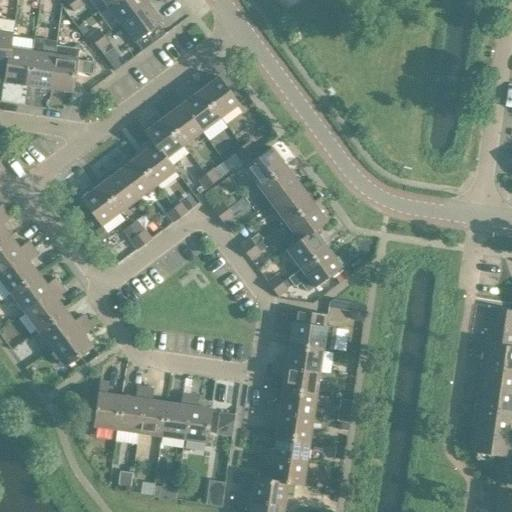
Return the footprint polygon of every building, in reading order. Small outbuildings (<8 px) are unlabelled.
[(84,5),(79,0),(74,0),(68,5),(74,12),(84,5)] [(147,3),(144,0),(112,0),(107,4),(120,23),(147,3)] [(147,3),(120,23),(134,42),(158,24),(161,22),(147,3)] [(0,64),(5,66),(7,66),(9,48),(10,48),(14,24),(0,22),(0,64)] [(158,24),(134,42),(141,51),(165,33),(158,24)] [(94,43),(103,35),(97,28),(88,35),(99,51),(99,50),(94,43)] [(109,43),(103,35),(94,43),(99,50),(109,43)] [(32,51),(27,84),(49,88),(54,55),(41,53),(43,39),(34,38),(32,51)] [(7,66),(5,66),(3,81),(27,84),(32,51),(10,48),(9,48),(7,66)] [(77,58),(54,55),(49,88),(73,91),(76,71),(92,74),(93,62),(77,59),(77,58)] [(218,76),(200,90),(219,117),(238,103),(218,76)] [(219,117),(200,90),(181,104),(201,131),(219,117)] [(201,131),(181,104),(163,118),(183,144),(201,131)] [(183,144),(163,118),(144,132),(153,144),(154,144),(165,158),(166,157),(183,144)] [(241,146),(251,159),(259,153),(249,140),(241,146)] [(153,144),(136,157),(156,184),(175,170),(166,157),(165,158),(154,144),(153,144)] [(251,159),(241,146),(233,152),(243,165),(251,159)] [(258,186),(285,166),(271,147),(244,167),(258,186)] [(156,184),(136,157),(118,171),(137,198),(156,184)] [(285,166),(258,186),(272,204),(298,184),(285,166)] [(212,168),(205,174),(212,183),(220,178),(212,168)] [(137,198),(118,171),(99,185),(119,211),(137,198)] [(212,183),(205,174),(197,179),(204,189),(212,183)] [(298,184),(272,204),(285,222),(312,202),(298,184)] [(119,211),(99,185),(80,199),(100,225),(119,211)] [(178,200),(180,202),(173,207),(180,217),(200,202),(191,190),(178,200)] [(222,202),(213,209),(218,216),(228,209),(222,202)] [(326,221),(312,202),(285,222),(298,239),(299,240),(313,230),(314,231),(326,221)] [(180,217),(173,207),(166,212),(174,222),(180,217)] [(228,209),(218,216),(223,222),(233,215),(228,209)] [(10,218),(5,211),(0,215),(0,243),(10,236),(1,225),(10,218)] [(136,220),(129,225),(137,234),(144,244),(151,239),(136,220)] [(137,234),(129,225),(123,230),(137,249),(144,244),(137,234)] [(299,240),(298,239),(286,249),(300,268),(327,248),(314,231),(313,230),(299,240)] [(18,248),(10,236),(0,243),(0,272),(32,248),(27,241),(18,248)] [(250,238),(240,246),(245,252),(255,245),(250,238)] [(255,245),(245,252),(250,259),(260,252),(255,245)] [(32,248),(0,272),(0,279),(10,293),(37,273),(28,261),(37,255),(32,248)] [(341,267),(327,248),(300,268),(314,287),(341,267)] [(37,273),(10,293),(24,311),(60,284),(55,278),(46,284),(37,273)] [(277,275),(267,282),(272,289),(282,282),(277,275)] [(287,288),(282,282),(272,289),(277,296),(287,288)] [(60,284),(24,311),(37,329),(64,309),(56,298),(65,291),(60,284)] [(511,309),(490,307),(485,342),(511,345),(511,309)] [(64,309),(37,329),(51,348),(87,321),(82,314),(73,321),(64,309)] [(294,309),(293,321),(292,321),(281,320),(280,328),(291,330),(289,344),(322,349),(322,348),(333,350),(336,327),(324,326),(326,314),(294,309)] [(87,321),(51,348),(65,367),(92,347),(83,334),(92,328),(87,321)] [(511,345),(485,342),(481,367),(511,371),(511,345)] [(322,349),(289,344),(287,358),(276,357),(274,365),(319,372),(322,349)] [(319,372),(274,365),(273,373),(284,375),(282,389),(315,394),(319,372)] [(511,371),(481,367),(478,388),(511,392),(511,371)] [(116,429),(121,396),(106,394),(108,382),(99,381),(98,392),(97,392),(92,425),(116,429)] [(121,396),(116,429),(138,432),(145,388),(136,387),(135,398),(121,396)] [(145,388),(138,432),(161,435),(166,402),(151,400),(153,389),(145,388)] [(511,392),(478,388),(475,407),(510,412),(511,402),(511,392)] [(269,402),(268,410),(312,417),(315,394),(282,389),(280,404),(269,402)] [(180,404),(166,402),(161,435),(183,438),(190,394),(181,393),(180,404)] [(190,394),(183,438),(207,442),(211,409),(196,407),(198,396),(190,394)] [(510,412),(475,407),(472,427),(508,432),(510,412)] [(312,417),(268,410),(267,419),(278,420),(276,435),(309,439),(312,417)] [(235,415),(221,413),(218,434),(232,436),(235,415)] [(511,433),(508,432),(472,427),(469,451),(509,457),(511,434),(511,433)] [(262,447),(261,455),(305,462),(309,439),(276,435),(274,449),(262,447)] [(305,462),(261,455),(260,464),(271,465),(269,478),(269,480),(287,482),(287,483),(300,485),(302,485),(305,462)] [(240,490),(239,498),(297,507),(300,485),(287,483),(287,482),(269,480),(269,478),(254,476),(252,492),(240,490)] [(511,511),(511,491),(494,489),(491,511),(503,511),(511,511)] [(297,507),(239,498),(238,507),(249,508),(248,511),(282,511),(283,505),(297,507)]
